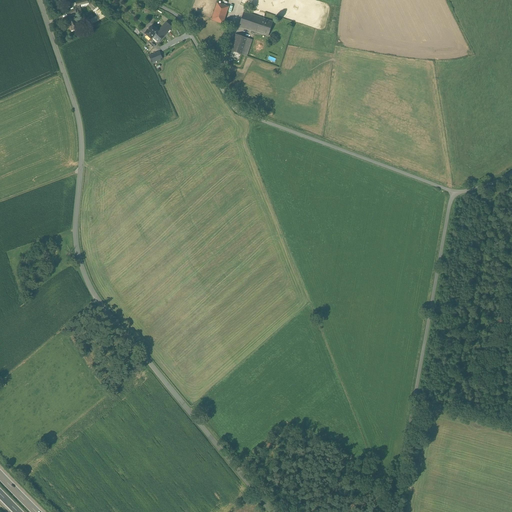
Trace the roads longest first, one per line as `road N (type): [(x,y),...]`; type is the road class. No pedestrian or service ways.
road 1 (unclassified): [(272,511),(84,276),(74,236),(79,124),(39,0)]
road 2 (unclassified): [(146,0),(182,20),(239,111),(452,193)]
road 3 (unclassified): [(452,193),(395,511)]
